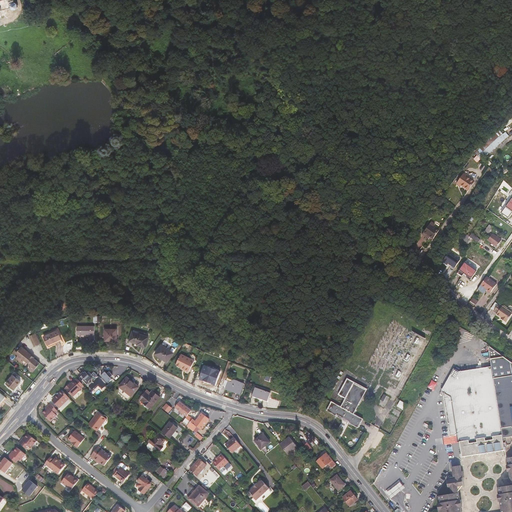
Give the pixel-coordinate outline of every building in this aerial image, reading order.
[(0,0),(0,10),(11,8),(13,10),(17,9),(18,7),(18,3),(16,2),(12,2),(11,4),(11,2),(14,1),(14,0),(0,0)] [(266,71),(265,71),(264,71),(263,72),(263,73),(262,74),(262,75),(262,76),(262,77),(262,78),(263,79),(263,80),(264,80),(265,80),(266,81),(267,81),(268,80),(269,80),(270,80),(270,79),(271,78),(271,77),(271,76),(272,75),(271,74),(271,73),(270,72),(269,71),(268,71),(267,71),(266,71)] [(499,145),(507,138),(499,130),(482,144),(489,153),(499,145)] [(474,181),(464,174),(458,183),(469,190),(474,181)] [(511,196),(500,213),(510,220),(511,216),(511,210),(511,211),(511,209),(511,196)] [(430,237),(433,239),(438,231),(433,227),(434,225),(431,222),(423,234),(426,237),(427,235),(430,237)] [(489,225),(483,234),(487,236),(493,227),(489,225)] [(474,240),(478,243),(480,239),(472,233),(469,237),(472,239),(474,240)] [(502,240),(493,234),(488,240),(497,247),(502,240)] [(486,277),(477,289),(481,292),(483,288),(486,290),(490,293),(496,285),(486,277)] [(470,302),(475,306),(479,302),(473,298),(470,302)] [(500,303),(494,311),(497,313),(497,314),(502,317),(501,318),(507,322),(511,314),(511,312),(508,309),(507,307),(505,305),(503,306),(500,303)] [(95,326),(77,326),(77,335),(89,335),(89,338),(95,338),(95,326)] [(117,340),(117,329),(105,329),(105,340),(117,340)] [(61,339),(57,330),(44,336),(48,345),(61,339)] [(149,337),(132,332),(130,341),(138,343),(137,345),(145,347),(149,337)] [(41,343),(36,333),(30,336),(34,346),(41,343)] [(173,353),(161,345),(155,354),(167,362),(173,353)] [(21,346),(16,352),(19,354),(16,357),(22,362),(25,359),(29,363),(31,365),(29,368),(33,371),(35,368),(40,363),(34,357),(33,358),(29,355),(31,353),(21,346)] [(502,435),(502,438),(505,437),(506,443),(507,444),(508,444),(509,445),(510,444),(511,443),(510,437),(511,436),(511,363),(505,359),(488,346),(491,367),(502,435)] [(196,362),(183,355),(177,366),(186,370),(185,372),(190,374),(196,362)] [(226,380),(232,363),(228,361),(222,379),(226,380)] [(347,364),(345,362),(326,397),(328,398),(347,364)] [(199,378),(206,381),(217,384),(223,368),(215,365),(211,374),(201,371),(199,378)] [(459,441),(502,435),(491,367),(459,372),(455,370),(454,369),(442,391),(443,392),(448,422),(450,436),(457,435),(458,442),(459,441)] [(81,373),(80,373),(85,378),(83,380),(87,385),(88,384),(89,385),(89,386),(93,391),(99,386),(102,390),(107,385),(106,384),(107,383),(108,383),(112,379),(110,377),(113,375),(109,372),(107,374),(105,372),(101,376),(103,378),(101,378),(100,378),(99,377),(98,377),(96,377),(98,376),(94,372),(92,374),(89,372),(87,373),(85,372),(84,373),(83,372),(82,373),(81,373)] [(20,381),(13,375),(6,383),(14,390),(20,381)] [(139,387),(127,378),(119,387),(131,396),(139,387)] [(75,381),(71,384),(69,386),(68,385),(65,388),(73,397),(82,388),(84,386),(77,379),(75,381)] [(341,407),(353,414),(366,390),(354,384),(355,383),(348,379),(339,395),(346,399),(341,407)] [(243,383),(232,380),(232,382),(228,381),(226,388),(241,394),(243,386),(242,386),(243,383)] [(431,380),(428,387),(434,390),(437,382),(431,380)] [(270,393),(255,387),(253,396),(267,401),(270,393)] [(69,398),(62,390),(54,398),(55,399),(52,401),(59,408),(69,399),(69,398)] [(160,398),(152,391),(149,395),(146,393),(140,400),(151,409),(160,398)] [(71,402),(69,399),(59,408),(62,411),(71,402)] [(175,407),(187,415),(192,408),(180,400),(175,407)] [(407,404),(400,401),(398,406),(404,410),(407,404)] [(163,407),(169,412),(173,407),(167,402),(163,407)] [(332,402),(327,410),(336,415),(337,414),(350,421),(349,423),(358,428),(363,420),(363,419),(363,418),(362,418),(353,414),(341,407),(332,402)] [(55,413),(57,411),(50,404),(48,406),(49,407),(46,410),(43,413),(50,421),(57,415),(55,413)] [(98,413),(88,425),(97,431),(106,419),(98,413)] [(209,419),(202,414),(195,422),(188,416),(186,418),(187,419),(185,422),(191,427),(193,424),(201,430),(209,419)] [(169,422),(161,432),(170,439),(178,428),(169,422)] [(69,440),(73,443),(75,444),(74,446),(78,449),(85,439),(76,432),(69,440)] [(149,443),(157,449),(160,451),(163,447),(161,445),(166,440),(158,433),(153,439),(151,438),(148,442),(149,443)] [(21,440),(19,443),(27,450),(29,447),(31,448),(37,441),(28,434),(25,438),(23,441),(21,440)] [(270,442),(263,434),(255,440),(261,449),(270,442)] [(505,450),(505,447),(504,447),(504,445),(502,438),(502,435),(459,441),(461,454),(462,457),(505,450)] [(240,445),(234,437),(225,444),(232,452),(234,450),(240,445)] [(290,437),(280,445),(287,454),(297,447),(290,437)] [(155,451),(157,449),(149,443),(147,445),(147,447),(153,452),(155,451)] [(243,448),(240,445),(234,450),(236,454),(243,448)] [(111,457),(98,447),(90,457),(94,460),(95,458),(101,463),(104,466),(111,457)] [(10,454),(8,457),(16,463),(18,460),(20,462),(26,454),(17,448),(14,452),(11,454),(10,454)] [(219,470),(219,469),(223,466),(229,462),(222,454),(212,462),(219,470)] [(318,463),(326,473),(335,466),(327,456),(318,463)] [(51,457),(45,464),(59,474),(65,466),(55,458),(54,459),(51,457)] [(511,511),(511,457),(507,458),(508,465),(509,472),(511,486),(498,488),(499,495),(500,502),(501,511),(511,511)] [(206,465),(199,459),(190,470),(197,476),(206,465)] [(119,469),(115,475),(124,483),(131,475),(126,471),(129,468),(123,464),(120,464),(117,467),(119,469)] [(453,467),(454,479),(445,480),(446,490),(448,490),(450,496),(436,499),(437,506),(435,506),(436,511),(460,511),(460,509),(459,502),(458,493),(462,488),(463,487),(462,478),(463,478),(463,471),(461,472),(460,466),(453,467)] [(164,478),(168,472),(165,469),(160,475),(164,478)] [(79,481),(69,473),(62,482),(72,490),(79,481)] [(337,475),(332,479),(340,489),(345,485),(337,475)] [(151,486),(151,483),(148,481),(142,476),(138,482),(139,483),(138,485),(138,487),(140,489),(139,490),(145,495),(149,489),(151,486)] [(340,489),(332,479),(330,480),(338,490),(340,489)] [(269,489),(262,480),(257,484),(256,483),(252,486),(254,487),(248,492),(255,500),(269,489)] [(392,488),(388,492),(392,497),(397,493),(406,485),(402,480),(392,488)] [(93,500),(99,492),(88,483),(82,491),(93,500)] [(208,494),(199,486),(189,498),(197,506),(202,500),(208,494)] [(358,500),(351,491),(343,497),(350,506),(358,500)] [(211,496),(208,494),(202,500),(205,503),(211,496)]
